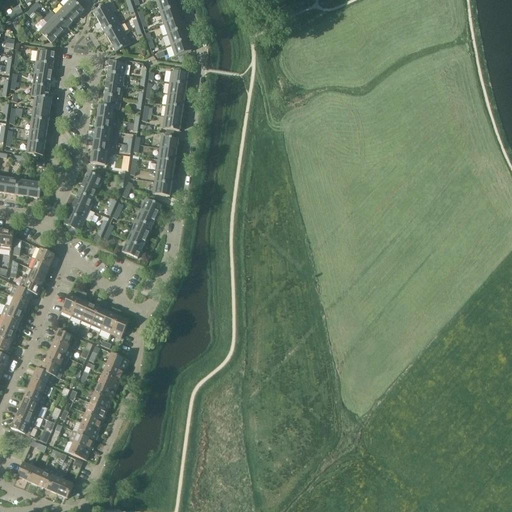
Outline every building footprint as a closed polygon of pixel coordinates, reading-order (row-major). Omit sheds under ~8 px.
[(72,0),(70,0),(64,7),(76,19),(84,11),(72,0)] [(160,13),(176,8),(173,0),(162,0),(156,2),(160,13)] [(37,3),(32,9),(35,12),(40,6),(37,3)] [(99,23),(114,14),(108,4),(93,12),(99,23)] [(68,27),(76,19),(64,7),(55,16),(68,27)] [(164,24),(180,19),(176,8),(160,13),(164,24)] [(29,17),(35,12),(32,9),(26,14),(29,17)] [(104,33),(119,25),(114,14),(99,23),(104,33)] [(60,36),(68,27),(55,16),(47,24),(60,36)] [(168,35),(184,30),(180,19),(164,24),(168,35)] [(52,44),(60,36),(47,24),(39,32),(52,44)] [(110,43),(125,35),(119,25),(104,33),(110,43)] [(171,46),(188,41),(184,30),(168,35),(171,46)] [(125,35),(110,43),(116,53),(131,45),(125,35)] [(188,41),(171,46),(175,58),(191,52),(188,41)] [(36,62),(53,65),(55,54),(38,51),(36,62)] [(35,74),(51,76),(53,65),(36,62),(35,74)] [(108,73),(125,75),(126,65),(110,62),(108,73)] [(170,84),(186,86),(188,75),(171,72),(170,84)] [(125,75),(108,73),(106,84),(123,87),(125,75)] [(51,76),(35,74),(33,85),(50,88),(51,76)] [(123,87),(106,84),(105,96),(121,98),(123,87)] [(186,86),(170,84),(168,95),(185,98),(186,86)] [(50,88),(33,85),(31,98),(35,98),(35,97),(48,99),(50,88)] [(185,98),(168,95),(166,107),(183,109),(185,98)] [(121,98),(105,96),(103,107),(116,109),(116,110),(120,111),(121,98)] [(35,97),(35,98),(33,109),(50,111),(52,99),(48,99),(35,97)] [(116,109),(103,107),(99,107),(97,118),(114,121),(116,110),(116,109)] [(183,109),(166,107),(164,118),(181,121),(183,109)] [(50,111),(33,109),(32,120),(48,123),(50,111)] [(97,118),(96,130),(113,132),(114,121),(97,118)] [(181,121),(164,118),(163,130),(179,132),(181,121)] [(48,123),(32,120),(30,131),(47,134),(48,123)] [(96,130),(94,141),(111,144),(113,132),(96,130)] [(47,134),(30,131),(28,143),(45,145),(47,134)] [(162,137),(160,149),(177,152),(178,140),(162,137)] [(111,144),(94,141),(92,153),(109,155),(111,144)] [(45,145),(28,143),(26,154),(43,157),(45,145)] [(177,152),(160,149),(158,161),(175,163),(177,152)] [(107,167),(109,155),(92,153),(91,164),(107,167)] [(175,163),(158,161),(156,172),(173,175),(175,163)] [(83,183),(99,190),(104,179),(88,172),(83,183)] [(173,175),(156,172),(155,183),(171,186),(173,175)] [(19,179),(8,177),(5,194),(17,196),(19,179)] [(31,181),(19,179),(17,196),(28,198),(31,181)] [(31,181),(28,198),(40,199),(42,183),(31,181)] [(79,194),(94,201),(99,190),(83,183),(79,194)] [(171,186),(155,183),(153,195),(170,197),(171,186)] [(74,204),(89,211),(94,201),(79,194),(74,204)] [(141,210),(157,217),(161,206),(146,199),(141,210)] [(109,209),(113,211),(117,202),(113,200),(109,209)] [(85,222),(89,211),(74,204),(69,215),(85,222)] [(109,220),(113,211),(109,209),(105,218),(109,220)] [(152,227),(157,217),(141,210),(136,221),(152,227)] [(80,232),(85,222),(69,215),(64,225),(80,232)] [(147,238),(152,227),(136,221),(132,231),(147,238)] [(14,232),(2,231),(0,247),(0,249),(11,251),(14,232)] [(142,249),(147,238),(132,231),(127,242),(142,249)] [(138,259),(142,249),(127,242),(122,252),(138,259)] [(36,260),(50,266),(55,256),(41,250),(36,260)] [(36,260),(32,270),(46,276),(50,266),(36,260)] [(32,270),(28,280),(42,286),(46,276),(32,270)] [(26,285),(23,290),(33,293),(33,294),(37,296),(42,286),(28,280),(23,278),(21,283),(26,285)] [(19,287),(14,298),(28,304),(33,294),(33,293),(23,290),(19,287)] [(72,317),(79,300),(69,295),(61,313),(72,317)] [(14,298),(10,308),(24,314),(28,304),(14,298)] [(79,300),(72,317),(81,321),(89,304),(79,300)] [(89,304),(81,321),(91,326),(99,309),(89,304)] [(24,314),(10,308),(5,306),(1,315),(6,317),(20,323),(24,314)] [(99,309),(91,326),(101,331),(109,313),(99,309)] [(109,313),(101,331),(111,335),(119,317),(109,313)] [(1,327),(15,334),(20,323),(6,317),(1,327)] [(129,322),(119,317),(111,335),(121,339),(129,322)] [(15,334),(1,327),(0,326),(0,338),(11,343),(15,334)] [(55,341),(72,349),(77,339),(59,331),(55,341)] [(11,343),(0,338),(0,350),(7,354),(11,343)] [(50,352),(68,359),(72,349),(55,341),(50,352)] [(69,359),(68,359),(50,352),(46,362),(64,369),(69,359)] [(0,366),(5,368),(9,358),(0,353),(0,366)] [(112,354),(108,364),(125,372),(129,362),(112,354)] [(64,369),(46,362),(42,371),(51,375),(55,377),(60,380),(64,369)] [(125,372),(108,364),(103,374),(121,382),(125,372)] [(51,375),(42,371),(37,369),(33,379),(51,387),(55,377),(51,375)] [(121,382),(103,374),(99,384),(117,392),(121,382)] [(51,387),(33,379),(28,389),(47,397),(51,387)] [(117,392),(99,384),(95,394),(112,402),(117,392)] [(47,397),(28,389),(24,399),(42,407),(47,397)] [(112,402),(95,394),(90,404),(108,412),(112,402)] [(42,407),(24,399),(20,409),(38,417),(42,407)] [(108,412),(90,404),(86,414),(104,422),(108,412)] [(38,417),(20,409),(15,419),(34,427),(38,417)] [(104,422),(86,414),(82,424),(99,431),(104,422)] [(29,437),(34,427),(15,419),(11,429),(29,437)] [(82,424),(78,434),(95,441),(99,431),(82,424)] [(78,434),(73,432),(69,442),(73,444),(91,451),(95,441),(78,434)] [(86,462),(91,451),(73,444),(69,454),(86,462)] [(53,451),(51,454),(56,456),(55,457),(61,460),(63,455),(53,451)] [(17,477),(28,482),(34,468),(36,464),(29,461),(27,465),(23,463),(17,477)] [(38,486),(44,472),(34,468),(28,482),(38,486)] [(46,468),(44,472),(38,486),(47,490),(53,476),(55,472),(46,468)] [(57,495),(63,481),(53,476),(47,490),(57,495)] [(63,481),(57,495),(67,499),(74,485),(63,481)]
